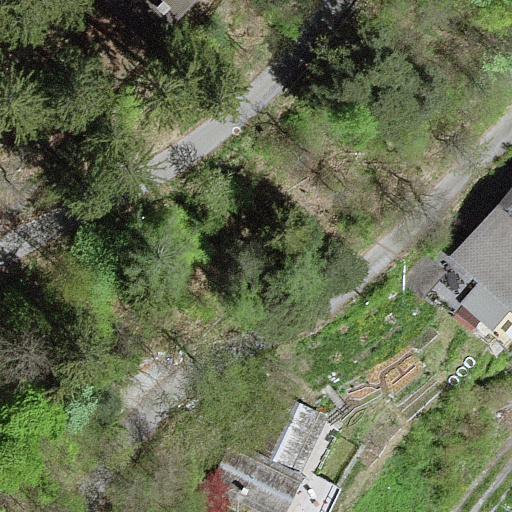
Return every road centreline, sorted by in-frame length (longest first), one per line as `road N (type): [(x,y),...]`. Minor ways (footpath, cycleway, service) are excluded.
road 1 (residential): [(511,122),(105,511)]
road 2 (unclassified): [(350,0),(0,287)]
